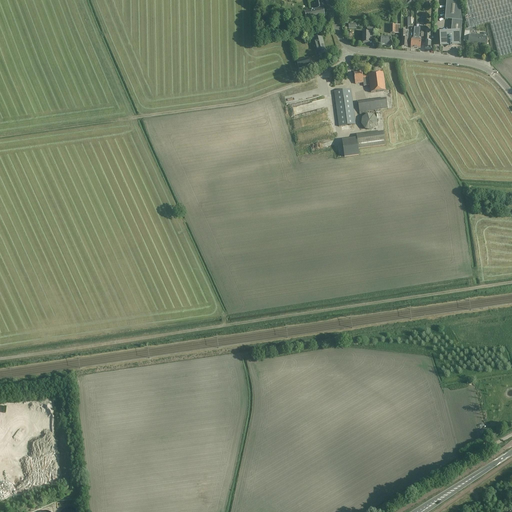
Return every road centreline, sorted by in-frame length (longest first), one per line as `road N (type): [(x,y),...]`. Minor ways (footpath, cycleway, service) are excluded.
road 1 (track): [(511,282),(0,359)]
road 2 (tertiary): [(511,94),(468,62),(349,48),(329,0)]
road 3 (unclassified): [(511,434),(378,511)]
